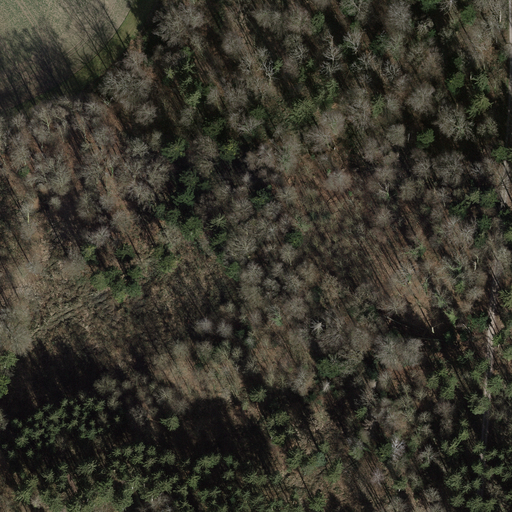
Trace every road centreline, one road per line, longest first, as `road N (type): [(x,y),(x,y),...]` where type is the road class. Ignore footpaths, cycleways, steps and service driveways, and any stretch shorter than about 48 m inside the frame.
road 1 (track): [(511,145),(486,511)]
road 2 (track): [(51,511),(121,481),(162,477),(198,499),(203,511)]
